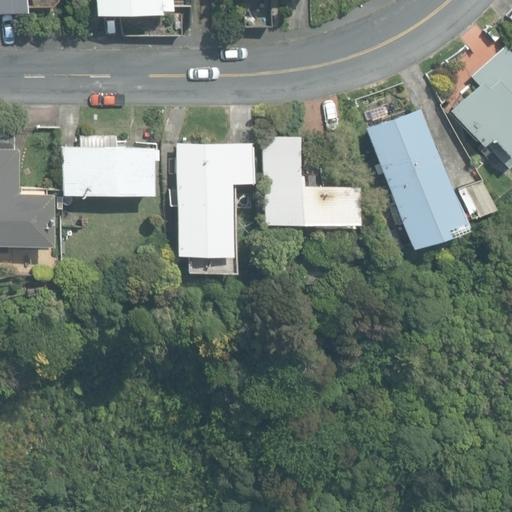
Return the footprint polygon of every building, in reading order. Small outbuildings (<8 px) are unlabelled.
[(0,0),(0,10),(25,10),(24,0),(0,0)] [(168,7),(167,0),(90,0),(91,12),(156,11),(156,7),(168,7)] [(241,0),(243,26),(268,25),(267,0),(241,0)] [(483,139),(506,164),(511,159),(511,54),(502,43),(468,75),(475,83),(448,108),(480,143),(483,139)] [(363,126),(406,243),(440,231),(438,224),(456,217),(415,107),(363,126)] [(0,242),(49,243),(50,192),(17,192),(18,146),(12,146),(12,128),(0,127),(0,242)] [(259,134),(260,221),(352,220),(354,220),(353,182),(297,183),(296,134),(259,134)] [(60,192),(150,192),(150,146),(112,146),(112,135),(76,135),(76,145),(61,145),(60,192)] [(173,251),(228,251),(228,181),(250,181),(251,142),(174,142),(173,251)] [(488,191),(467,199),(472,212),(493,204),(488,191)] [(77,212),(62,211),(61,221),(76,222),(77,212)]
